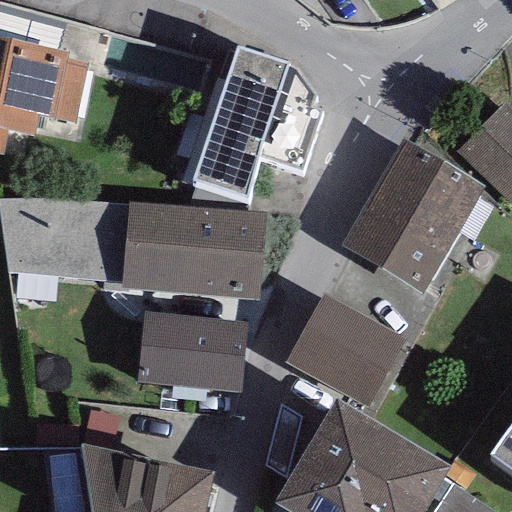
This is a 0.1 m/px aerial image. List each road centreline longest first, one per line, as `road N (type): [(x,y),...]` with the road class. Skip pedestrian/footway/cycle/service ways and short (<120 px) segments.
road 1 (residential): [(378,87),(272,335),(234,453),(225,511)]
road 2 (residential): [(378,87),(211,0)]
road 3 (residential): [(502,0),(378,87)]
